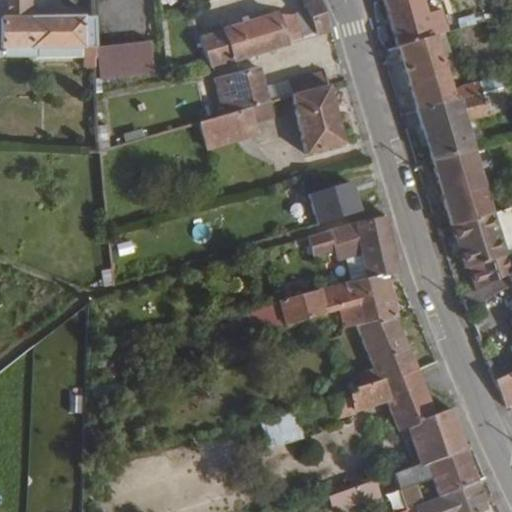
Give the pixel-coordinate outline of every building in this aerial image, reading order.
[(23,0),(0,0),(0,49),(90,47),(89,43),(88,17),(59,16),(58,8),(24,9),(23,0)] [(298,5),(300,9),(311,38),(326,33),(316,3),(313,0),(307,0),(297,3),(298,5)] [(442,6),(426,10),(423,0),(382,0),(396,46),(434,34),(449,30),(442,6)] [(495,15),(501,13),(494,0),(446,0),(454,16),(482,4),(487,18),(495,15)] [(271,17),(220,33),(229,63),(311,38),(300,9),(299,9),(300,12),(287,19),(271,19),(271,17)] [(498,23),(505,21),(501,13),(495,15),(498,23)] [(220,33),(195,41),(206,70),(229,63),(220,33)] [(462,83),(450,89),(434,34),(396,46),(409,91),(404,92),(409,106),(413,104),(415,109),(436,103),(458,98),(482,91),(492,89),(488,77),(462,83)] [(152,74),(151,40),(89,43),(90,47),(91,77),(152,74)] [(209,81),(206,83),(215,117),(265,102),(262,92),(255,68),(209,81)] [(283,82),(284,85),(262,92),(265,102),(274,100),(287,96),(323,87),(319,73),(283,82)] [(339,144),(323,87),(287,96),(303,155),(339,144)] [(415,109),(430,159),(473,147),(465,117),(503,108),(498,88),(492,89),(482,91),(458,98),(436,103),(415,109)] [(194,124),(202,153),(251,138),(248,128),(280,119),(274,100),(265,102),(215,117),(194,124)] [(473,147),(430,159),(450,223),(491,209),(473,147)] [(277,182),(273,165),(262,168),(247,172),(252,188),(277,182)] [(332,215),(321,178),(217,209),(228,245),(332,215)] [(511,207),(511,202),(491,209),(504,256),(511,252),(511,207)] [(453,252),(458,249),(470,289),(509,271),(511,269),(511,252),(504,256),(491,209),(450,223),(456,242),(449,244),(453,252)] [(395,276),(381,218),(298,243),(300,250),(306,250),(308,258),(329,254),(333,263),(355,258),(361,283),(380,279),(395,276)] [(511,269),(509,271),(470,289),(458,295),(465,311),(482,303),(483,296),(510,283),(511,293),(511,319),(510,320),(511,323),(511,269)] [(0,290),(13,296),(19,279),(0,271),(0,290)] [(380,279),(361,283),(341,287),(326,291),(329,307),(344,303),(346,311),(335,314),(340,331),(352,328),(391,320),(380,279)] [(324,284),(326,291),(341,287),(340,280),(324,284)] [(321,318),(314,294),(268,307),(274,330),(321,318)] [(368,372),(348,379),(352,391),(411,370),(393,325),(391,320),(352,328),(368,372)] [(445,414),(431,418),(411,370),(352,391),(353,395),(292,412),(294,419),(325,411),(327,419),(382,404),(393,434),(400,432),(414,468),(420,468),(459,451),(445,414)] [(505,405),(511,401),(511,371),(494,380),(505,405)] [(294,419),(292,412),(255,421),(263,445),(299,436),(294,419)] [(459,451),(420,468),(432,499),(471,484),(459,451)] [(329,498),(333,511),(344,511),(352,509),(379,499),(374,482),(329,498)] [(432,499),(409,509),(410,511),(479,511),(481,511),(471,484),(432,499)]
